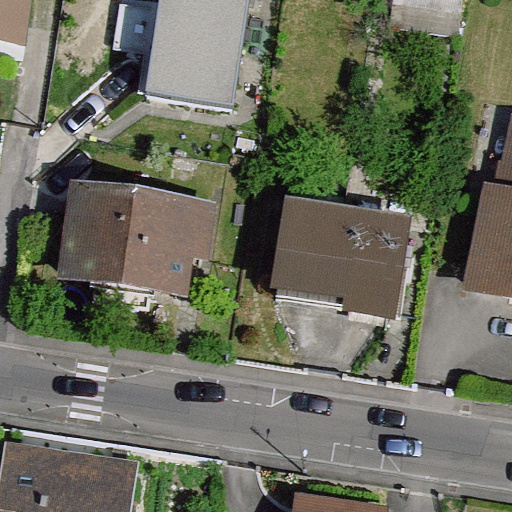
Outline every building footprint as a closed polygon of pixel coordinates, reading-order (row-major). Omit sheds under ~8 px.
[(27,0),(0,0),(0,41),(20,45),(27,0)] [(249,0),(169,0),(154,102),(233,114),(249,0)] [(495,196),(477,292),(511,298),(511,173),(507,198),(495,196)] [(208,220),(83,202),(72,281),(183,297),(189,257),(203,259),(208,220)] [(410,234),(297,217),(285,296),(361,307),(359,322),(396,328),(410,234)] [(3,466),(0,493),(0,511),(126,511),(130,483),(3,466)]
